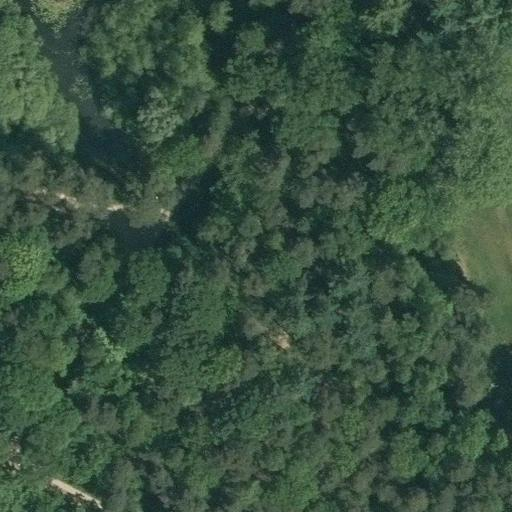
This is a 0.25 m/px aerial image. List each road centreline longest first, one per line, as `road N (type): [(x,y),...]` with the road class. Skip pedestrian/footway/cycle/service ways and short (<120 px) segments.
road 1 (track): [(337,0),(310,20),(154,227)]
road 2 (track): [(0,451),(150,237)]
road 3 (track): [(0,193),(150,237)]
